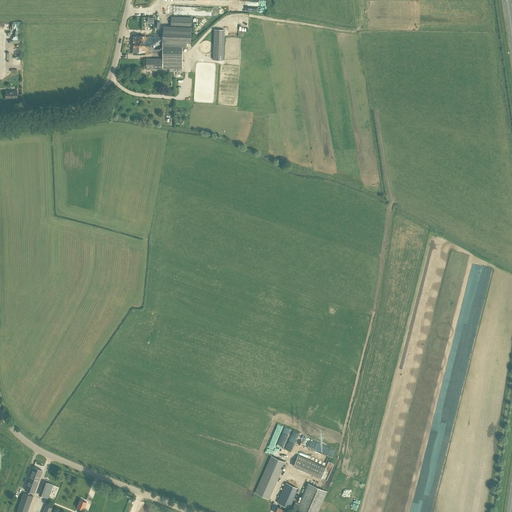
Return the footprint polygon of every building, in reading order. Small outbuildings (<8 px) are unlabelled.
[(171,26),(163,26),(162,46),(183,47),(183,46),(187,46),(187,42),(191,42),(191,27),(192,17),(171,17),(171,26)] [(214,29),(213,60),(224,60),(224,30),(214,29)] [(144,36),(133,36),(133,44),(145,44),(162,44),(163,44),(163,37),(144,37),(144,36)] [(145,44),(133,44),(133,52),(145,52),(145,53),(151,53),(151,51),(163,51),(162,47),(162,44),(145,44)] [(183,47),(162,47),(163,51),(163,59),(162,59),(162,64),(162,68),(170,68),(170,71),(173,71),(173,69),(183,69),(183,64),(183,47)] [(162,59),(146,59),(146,68),(146,70),(150,70),(150,68),(162,68),(162,64),(162,59)] [(123,60),(123,69),(129,69),(129,66),(141,66),(141,60),(123,60)] [(7,66),(7,74),(13,75),(13,79),(18,79),(18,74),(20,74),(20,66),(7,66)] [(18,90),(5,90),(6,99),(17,99),(18,90)] [(285,450),(291,452),(299,432),(292,429),(285,450)] [(293,466),(321,478),(326,467),(298,455),(293,466)] [(269,499),(286,462),(272,456),(255,493),(269,499)] [(25,489),(34,493),(43,470),(33,466),(25,489)] [(386,485),(388,471),(382,470),(379,484),(386,485)] [(39,495),(48,498),(53,484),(44,481),(39,495)] [(279,508),(278,507),(275,511),(285,511),(286,510),(285,510),(286,506),(288,507),(297,488),(286,483),(277,502),(281,504),(279,508)] [(317,511),(327,491),(308,483),(296,510),(299,511),(317,511)] [(27,511),(33,496),(23,492),(16,511),(27,511)] [(80,499),(77,507),(80,508),(78,511),(82,511),(83,510),(87,502),(80,499)]
